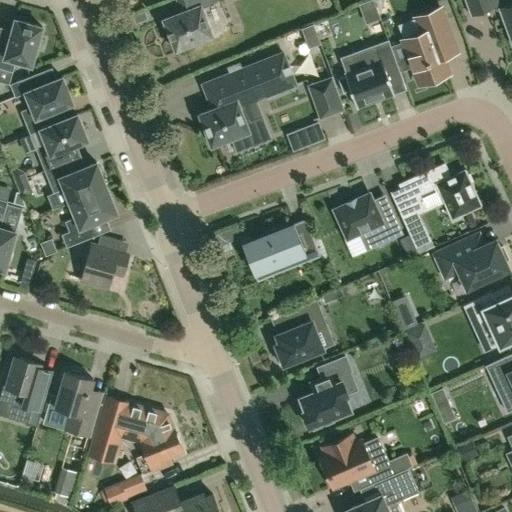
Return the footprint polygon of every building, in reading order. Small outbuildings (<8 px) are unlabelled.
[(149,12),(169,8),(167,0),(158,0),(147,2),(149,12)] [(212,34),(200,5),(197,0),(190,0),(192,2),(179,7),(181,11),(164,18),(162,18),(163,21),(163,20),(174,48),(174,49),(175,51),(177,50),(176,50),(211,36),(213,36),(212,34)] [(511,0),(465,0),(471,15),(494,7),(492,2),(496,0),(501,0),(505,7),(500,9),(511,42),(511,0)] [(448,73),(442,57),(456,52),(440,8),(415,17),(421,33),(403,40),(419,84),(448,73)] [(0,38),(0,67),(12,71),(15,61),(31,65),(42,27),(15,19),(8,41),(0,38)] [(389,82),(401,77),(390,46),(376,51),(380,60),(343,73),(356,107),(393,94),(389,82)] [(270,139),(261,116),(245,122),(237,100),(252,94),(255,100),(295,85),(283,53),(203,84),(212,109),(199,114),(211,145),(232,138),(237,151),(270,139)] [(30,134),(40,130),(40,129),(56,123),(56,122),(51,111),(72,103),(62,77),(41,85),(36,73),(9,84),(15,97),(25,93),(31,107),(20,111),(30,134)] [(333,83),(316,89),(326,116),(343,110),(333,83)] [(39,158),(44,170),(70,160),(66,148),(87,140),(77,114),(56,122),(56,123),(40,129),(40,130),(30,134),(19,138),(25,154),(36,149),(39,158)] [(69,202),(106,188),(96,162),(75,171),(70,160),(44,170),(53,192),(64,188),(69,202)] [(444,200),(452,218),(480,205),(464,171),(449,178),(444,166),(445,166),(444,165),(400,185),(412,210),(401,215),(399,211),(400,211),(399,210),(398,211),(408,231),(419,225),(414,214),(427,208),(422,197),(435,191),(440,202),(444,200)] [(10,170),(15,183),(27,178),(24,171),(16,167),(10,170)] [(27,178),(15,183),(20,196),(32,191),(27,178)] [(106,188),(69,202),(75,217),(65,221),(69,231),(61,234),(66,247),(93,236),(88,224),(116,213),(106,188)] [(369,194),(334,210),(347,238),(366,230),(374,246),(402,233),(395,217),(382,222),(369,194)] [(0,198),(0,268),(4,269),(22,207),(7,203),(7,201),(0,198)] [(320,203),(310,207),(319,229),(329,226),(320,203)] [(293,223),(241,244),(253,273),(269,267),(272,274),(294,265),(291,258),(304,253),(307,261),(320,255),(317,248),(320,247),(319,246),(317,247),(314,241),(302,245),(293,223)] [(483,245),(478,233),(433,253),(444,278),(458,272),(466,289),(509,269),(505,261),(508,259),(502,247),(499,248),(495,239),(483,245)] [(128,255),(124,254),(128,242),(100,234),(96,246),(91,244),(81,279),(108,287),(112,271),(123,274),(128,255)] [(40,242),(45,255),(57,251),(51,238),(40,242)] [(511,296),(495,304),(491,293),(464,305),(473,325),(487,318),(499,346),(511,340),(511,296)] [(322,349),(322,348),(315,330),(326,326),(316,299),(289,310),(296,327),(277,334),(276,335),(279,343),(275,344),(276,347),(273,349),(278,362),(282,361),(283,364),(322,349)] [(320,364),(325,375),(313,380),(316,389),(302,395),(308,408),(305,409),(310,424),(314,422),(316,426),(335,418),(333,414),(352,407),(347,393),(350,392),(349,390),(341,372),(352,368),(353,367),(347,353),(320,364)] [(15,356),(6,386),(2,385),(0,393),(0,399),(22,405),(21,406),(34,410),(39,391),(33,389),(40,365),(40,364),(15,356)] [(485,365),(496,390),(511,383),(511,370),(511,371),(504,356),(485,365)] [(66,371),(55,407),(69,411),(64,428),(90,436),(103,393),(89,389),(92,379),(81,375),(79,372),(72,370),(69,372),(66,371)] [(121,436),(139,442),(144,454),(136,458),(142,474),(165,465),(163,459),(182,451),(173,428),(172,429),(167,414),(131,403),(131,402),(106,395),(89,454),(113,462),(121,436)] [(374,482),(383,478),(393,474),(408,467),(411,466),(406,452),(387,460),(388,461),(373,468),(361,440),(354,443),(350,435),(323,447),(327,455),(320,458),(332,486),(369,470),(374,482)] [(77,471),(61,466),(54,490),(70,495),(77,471)] [(383,478),(389,491),(342,511),(401,511),(397,501),(418,492),(408,467),(393,474),(383,478)] [(147,489),(140,473),(119,481),(104,487),(110,505),(127,499),(127,497),(147,489)] [(202,493),(181,502),(174,485),(131,501),(135,511),(219,511),(213,494),(204,497),(202,493)]
